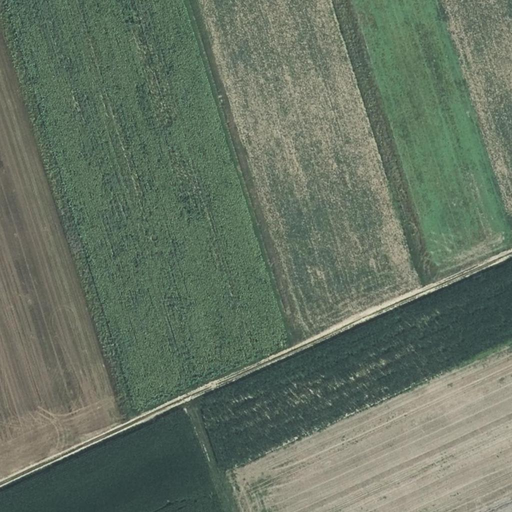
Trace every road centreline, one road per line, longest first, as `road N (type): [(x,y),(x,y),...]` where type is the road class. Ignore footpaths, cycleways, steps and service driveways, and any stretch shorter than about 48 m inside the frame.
road 1 (track): [(0,482),(511,251)]
road 2 (track): [(228,511),(187,397)]
